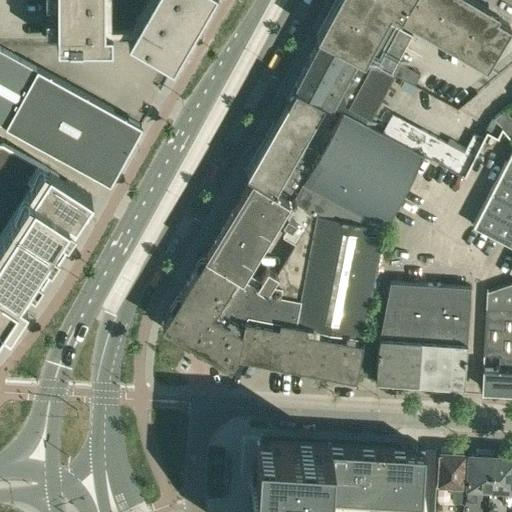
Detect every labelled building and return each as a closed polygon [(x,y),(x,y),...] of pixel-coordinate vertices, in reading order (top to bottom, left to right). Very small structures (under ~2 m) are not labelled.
[(179,50),(186,38),(193,25),(200,13),(207,0),(55,0),(56,1),(56,13),(56,29),(56,43),(110,43),(110,30),(114,30),(171,63),(179,50)] [(339,0),(320,35),(354,53),(371,62),(391,73),(400,55),(411,34),(379,16),(384,6),(486,65),(511,25),(467,0),(339,0)] [(342,109),(345,110),(365,121),(391,73),(371,62),(354,53),(320,35),(294,84),(305,89),(323,98),(342,109)] [(399,62),(393,73),(413,84),(419,73),(399,62)] [(345,110),(342,109),(323,146),(303,135),(309,125),(323,98),(305,89),(294,84),(285,99),(286,99),(280,109),(246,169),(245,169),(245,170),(251,174),(291,197),(313,209),(384,224),(421,151),(421,150),(420,150),(410,145),(401,140),(392,135),(382,130),(365,121),(345,110)] [(511,131),(511,118),(503,109),(494,116),(502,125),(509,133),(511,131)] [(392,112),(382,130),(392,135),(401,118),(392,112)] [(502,125),(494,116),(492,115),(483,129),(486,130),(496,135),(502,125)] [(401,118),(392,135),(401,140),(411,123),(401,118)] [(411,123),(401,140),(410,145),(420,127),(411,123)] [(420,127),(410,145),(420,150),(429,132),(420,127)] [(429,132),(420,150),(421,150),(421,151),(428,155),(437,137),(429,132)] [(462,153),(454,169),(460,172),(464,174),(483,138),(482,138),(473,133),(465,147),(462,153)] [(437,137),(428,155),(437,160),(446,142),(437,137)] [(446,142),(437,160),(446,164),(457,143),(448,138),(446,142)] [(0,318),(16,294),(24,298),(91,195),(39,161),(38,162),(3,142),(2,142),(0,141),(0,318)] [(457,143),(446,164),(454,169),(462,153),(465,147),(457,143)] [(511,260),(508,268),(511,269),(511,146),(473,223),(511,243),(511,260)] [(240,191),(241,192),(217,232),(216,231),(215,231),(216,233),(205,250),(204,250),(203,251),(204,252),(266,288),(277,270),(266,264),(260,274),(249,267),(284,208),(292,213),(280,233),(294,241),(313,209),(291,197),(251,174),(250,177),(248,177),(240,191)] [(235,354),(354,377),(384,224),(313,209),(294,241),(277,270),(266,288),(204,252),(198,262),(161,323),(229,364),(235,354)] [(376,359),(375,379),(463,385),(464,365),(470,285),(390,280),(378,344),(377,352),(376,359)] [(511,280),(485,290),(485,306),(482,353),(498,354),(497,368),(482,367),(481,385),(511,386),(511,280)] [(250,476),(247,511),(419,511),(421,497),(423,449),(403,448),(392,447),(372,446),(361,445),(341,444),(330,443),(310,442),(298,441),(269,440),(258,439),(255,439),(254,456),(254,465),(253,474),(253,476),(250,476)] [(462,498),(464,452),(455,451),(455,448),(441,447),(441,451),(438,450),(436,483),(450,485),(449,491),(452,492),(451,501),(461,502),(462,498)] [(474,452),(468,452),(466,486),(467,486),(466,500),(476,501),(477,487),(490,487),(491,450),(474,449),(474,452)] [(509,450),(491,450),(490,487),(503,488),(502,502),(511,502),(511,454),(509,454),(509,450)]
